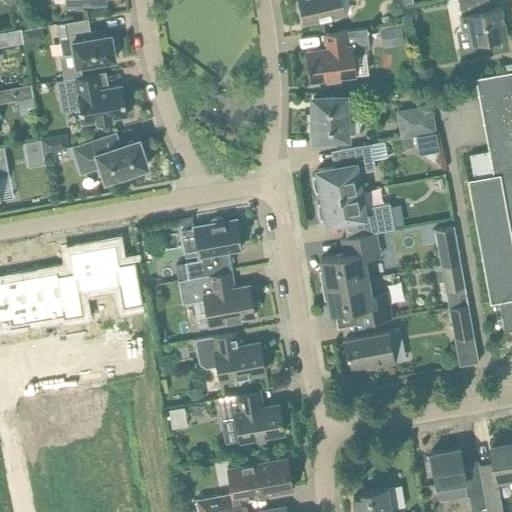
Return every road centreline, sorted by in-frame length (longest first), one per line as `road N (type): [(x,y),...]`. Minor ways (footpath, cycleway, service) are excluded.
road 1 (residential): [(328,431),(309,372),(280,207),(268,190)]
road 2 (residential): [(0,233),(201,195)]
road 3 (residential): [(201,195),(158,85),(143,0)]
road 4 (residential): [(268,190),(272,75),(261,0)]
road 5 (residential): [(328,431),(511,398)]
